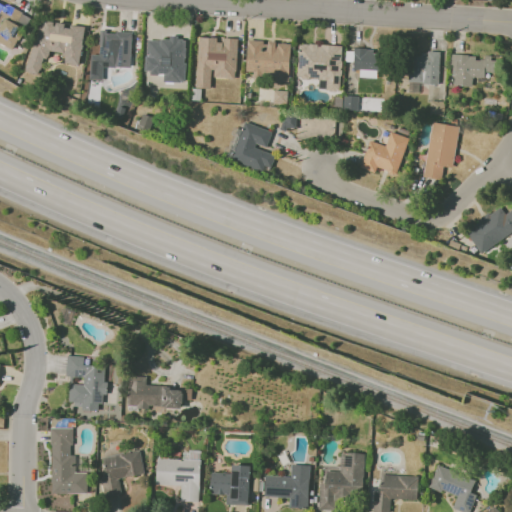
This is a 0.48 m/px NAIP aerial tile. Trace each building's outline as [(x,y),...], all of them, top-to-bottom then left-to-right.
[(0,40),(0,8),(7,13),(10,7),(23,14),(7,44),(0,40)] [(42,23),(85,30),(82,65),(65,62),(65,57),(50,54),(44,72),(28,67),(42,23)] [(132,32),(132,47),(116,46),(115,66),(102,65),(102,78),(92,78),(94,45),(101,45),(101,33),(117,33),(117,31),(132,32)] [(149,35),(158,35),(158,36),(171,37),(171,41),(182,42),(181,58),(148,56),(149,35)] [(200,36),(219,37),(219,42),(222,42),(223,38),(238,39),(236,78),(216,77),(217,69),(210,69),(209,87),(198,87),(200,36)] [(250,43),(291,45),(290,83),(276,82),(276,70),(249,69),(250,43)] [(300,44),(342,47),(340,91),(326,90),(327,80),(298,78),(300,44)] [(354,48),(367,49),(367,54),(390,56),(389,72),(353,69),(354,48)] [(439,52),(437,84),(408,82),(410,56),(420,57),(421,53),(427,53),(428,51),(439,52)] [(456,54),(455,85),(472,86),(472,78),(485,78),(485,70),(508,71),(508,56),(456,54)] [(286,103),(287,91),(274,90),(273,103),(286,103)] [(357,109),(357,96),(347,96),(346,108),(357,109)] [(271,132),(244,122),(230,160),(266,173),(273,153),(265,150),(271,132)] [(458,126),(431,122),(423,177),(441,180),(443,167),(453,168),(458,126)] [(396,174),(408,138),(390,132),(385,146),(369,140),(360,167),(375,173),(376,168),(396,174)] [(511,231),(511,208),(504,214),(499,207),(464,229),(479,253),(511,231)] [(83,357),(67,355),(65,376),(69,376),(67,401),(73,402),(73,406),(82,407),(82,411),(97,412),(98,404),(101,404),(102,394),(106,394),(107,382),(103,382),(104,367),(82,365),(83,357)] [(145,384),(162,385),(162,386),(170,386),(170,389),(179,389),(179,390),(181,390),(181,393),(182,393),(182,403),(181,403),(180,408),(164,407),(164,406),(148,405),(147,408),(136,407),(136,405),(127,405),(127,404),(126,404),(128,375),(146,376),(145,384)] [(191,388),(190,400),(183,399),(184,388),(191,388)] [(72,427),(49,427),(49,445),(51,445),(50,493),(86,493),(86,472),(74,472),(74,455),(69,455),(69,444),(72,444),(72,427)] [(139,449),(101,457),(105,475),(100,476),(104,497),(121,494),(118,478),(144,473),(139,449)] [(364,453),(340,451),(339,466),(321,465),(318,509),(334,510),(334,503),(352,504),(353,495),(361,495),(364,453)] [(200,460),(197,502),(179,501),(180,485),(155,484),(156,457),(200,460)] [(250,465),(247,505),(225,504),(225,494),(209,493),(210,472),(230,473),(231,464),(250,465)] [(309,465),(291,464),(290,477),(264,475),(263,496),(289,497),(288,507),(307,508),(309,465)] [(474,480),(469,492),(475,495),(467,511),(461,511),(451,508),(456,496),(441,490),(440,492),(428,487),(435,470),(436,470),(438,465),(474,480)] [(417,476),(415,500),(390,498),(389,511),(372,511),(373,492),(379,492),(380,474),(417,476)]
